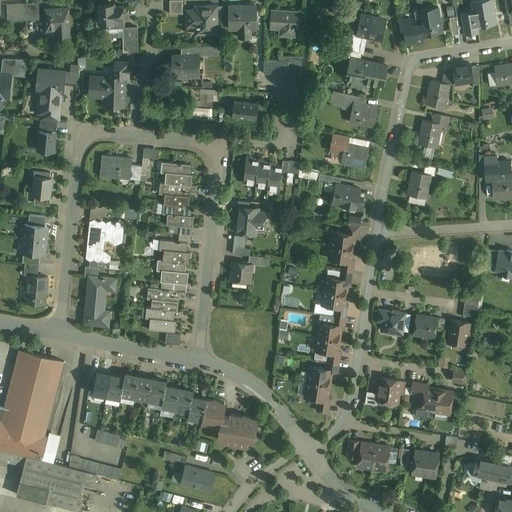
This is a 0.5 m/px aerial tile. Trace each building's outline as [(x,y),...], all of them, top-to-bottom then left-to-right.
[(182,0),(169,0),(170,13),(183,13),(182,0)] [(492,0),(481,0),(472,2),(475,2),(477,14),(475,14),(476,25),(477,25),(496,22),(492,0)] [(22,3),(8,4),(8,20),(23,19),(22,3)] [(38,3),(27,3),(27,19),(39,19),(38,3)] [(123,5),(115,6),(115,3),(98,4),(99,24),(110,23),(110,28),(124,28),(123,5)] [(217,5),(195,6),(195,9),(187,10),(187,26),(199,26),(199,34),(217,34),(217,5)] [(257,5),(229,5),(229,28),(239,28),(239,33),(250,33),(250,37),(251,37),(251,28),(257,28),(257,5)] [(69,7),(46,8),(47,30),(59,29),(59,35),(70,35),(69,29),(70,29),(69,7)] [(438,7),(418,10),(420,23),(422,34),(442,31),(438,7)] [(299,12),(272,10),(271,28),(289,29),(288,36),(298,36),(299,22),(297,22),(298,17),(299,17),(299,12)] [(475,14),(470,15),(469,12),(462,13),(465,33),(478,31),(477,25),(476,25),(475,14)] [(462,13),(456,14),(456,16),(459,34),(465,33),(462,13)] [(385,19),(361,14),(357,34),(366,36),(381,39),(385,19)] [(456,16),(450,18),(452,35),(459,34),(456,16)] [(412,19),(403,20),(407,43),(423,40),(422,34),(420,23),(413,24),(412,19)] [(137,29),(123,30),(124,45),(138,44),(137,29)] [(357,34),(339,38),(338,41),(350,44),(352,44),(352,43),(353,43),(354,39),(356,37),(365,39),(366,36),(357,34)] [(365,39),(356,37),(354,39),(353,43),(352,43),(352,44),(350,44),(363,47),(365,39)] [(338,41),(336,48),(349,51),(350,44),(338,41)] [(363,47),(350,44),(349,51),(362,53),(363,47)] [(349,51),(336,48),(335,57),(348,59),(348,58),(347,58),(349,51)] [(362,53),(349,51),(347,58),(348,58),(357,60),(357,59),(361,60),(362,53)] [(199,55),(173,55),(173,76),(199,76),(199,55)] [(302,57),(289,56),(289,61),(289,74),(301,74),(302,57)] [(16,58),(3,58),(1,73),(11,75),(14,75),(16,58)] [(361,60),(357,59),(357,60),(353,79),(383,85),(387,65),(361,60)] [(129,61),(115,61),(115,77),(125,77),(129,77),(129,61)] [(279,61),(264,61),(264,74),(289,74),(289,61),(279,61)] [(511,62),(495,66),(496,72),(498,84),(511,81),(511,62)] [(470,63),(453,66),(455,76),(456,83),(472,81),(473,81),(471,67),(470,63)] [(479,65),(471,67),(473,81),(472,81),(473,85),(479,84),(479,65)] [(453,66),(445,67),(444,73),(455,76),(453,66)] [(66,71),(38,68),(38,69),(39,69),(38,79),(39,79),(38,88),(36,88),(36,89),(46,90),(60,91),(60,84),(64,84),(66,71)] [(78,71),(71,70),(69,84),(79,85),(78,71)] [(496,72),(490,72),(488,75),(490,85),(498,84),(496,72)] [(0,105),(1,106),(4,103),(6,91),(10,87),(11,75),(1,73),(0,73),(0,105)] [(455,76),(444,73),(442,82),(449,83),(449,84),(453,85),(455,76)] [(115,77),(92,76),(91,92),(108,92),(107,104),(124,105),(124,91),(122,91),(123,85),(125,85),(125,77),(115,77)] [(442,82),(432,80),(427,103),(445,107),(449,84),(449,83),(442,82)] [(219,90),(201,89),(200,99),(219,101),(219,90)] [(60,91),(46,90),(45,100),(40,99),(39,112),(44,113),(43,119),(57,120),(58,120),(61,91),(60,91)] [(345,93),(333,90),(332,98),(344,101),(344,100),(345,93)] [(358,95),(345,93),(344,100),(353,102),(354,101),(357,102),(358,95)] [(258,103),(234,100),(234,108),(237,109),(236,117),(256,120),(258,103)] [(357,102),(354,101),(353,102),(350,121),(373,126),(377,106),(357,102)] [(482,108),(485,119),(496,116),(493,105),(482,108)] [(194,117),(212,118),(212,108),(194,107),(194,117)] [(447,116),(435,113),(434,122),(441,123),(441,124),(445,125),(447,116)] [(43,119),(40,119),(39,128),(57,130),(57,120),(43,119)] [(423,120),(419,143),(436,147),(441,124),(441,123),(434,122),(423,120)] [(56,132),(39,131),(37,149),(54,151),(56,132)] [(350,136),(337,134),(335,141),(345,143),(345,142),(348,143),(350,136)] [(345,143),(335,141),(333,140),(331,150),(341,152),(341,150),(343,151),(345,143)] [(348,143),(345,142),(345,143),(343,151),(341,162),(365,167),(369,147),(348,143)] [(132,158),(103,155),(101,175),(120,177),(120,175),(130,176),(129,178),(130,178),(131,165),(132,158)] [(254,159),(252,157),(247,156),(247,158),(245,159),(245,162),(246,164),(245,172),(244,173),(245,174),(244,182),(250,182),(251,181),(251,179),(256,180),(255,185),(256,185),(258,159),(254,159)] [(149,157),(143,157),(141,175),(147,176),(149,157)] [(265,162),(263,160),(258,159),(256,185),(261,186),(262,185),(263,182),(267,183),(267,188),(270,163),(265,162)] [(497,161),(485,162),(486,180),(493,180),(492,180),(511,179),(510,160),(497,161)] [(190,164),(162,161),(161,172),(166,172),(165,182),(165,183),(186,185),(191,185),(192,174),(189,173),(190,164)] [(275,163),(270,163),(267,188),(273,189),(274,188),(274,186),(279,186),(278,190),(279,190),(280,183),(282,182),(280,181),(282,166),(277,165),(275,163)] [(437,166),(425,164),(423,173),(431,174),(431,175),(435,175),(437,166)] [(142,166),(131,165),(130,178),(140,179),(142,166)] [(423,173),(413,170),(408,194),(426,198),(431,175),(431,174),(423,173)] [(328,175),(320,173),(318,180),(327,182),(328,175)] [(341,178),(328,175),(327,182),(336,184),(336,183),(340,184),(341,178)] [(50,177),(35,176),(33,195),(50,196),(52,178),(50,177)] [(511,178),(511,179),(492,180),(493,180),(493,198),(511,196),(511,178)] [(186,185),(165,183),(165,182),(160,182),(159,193),(165,194),(164,203),(189,206),(189,205),(191,192),(185,192),(186,185)] [(340,184),(336,183),(336,184),(333,203),(356,208),(358,197),(360,188),(340,184)] [(191,185),(186,185),(185,192),(191,192),(196,193),(197,185),(191,185)] [(189,206),(164,203),(163,213),(168,214),(167,224),(180,225),(193,227),(194,215),(191,215),(192,205),(189,205),(189,206)] [(96,205),(92,207),(91,217),(89,219),(90,220),(95,219),(98,221),(100,220),(100,219),(101,219),(101,220),(102,219),(103,215),(107,213),(108,208),(104,206),(100,208),(96,205)] [(250,207),(239,206),(239,207),(237,232),(256,234),(256,227),(264,227),(265,212),(258,211),(258,208),(250,207)] [(46,216),(30,214),(29,224),(45,225),(46,216)] [(361,217),(349,215),(348,223),(360,225),(361,217)] [(95,219),(90,220),(86,257),(90,260),(94,258),(98,261),(102,259),(106,262),(111,260),(111,255),(107,252),(103,254),(104,241),(108,239),(116,244),(122,241),(124,225),(118,221),(114,223),(110,220),(106,222),(102,219),(101,220),(101,219),(100,219),(100,220),(98,221),(95,219)] [(29,224),(25,223),(23,238),(46,240),(47,226),(29,224)] [(360,225),(348,224),(347,233),(355,234),(355,236),(358,236),(360,225)] [(193,227),(180,225),(179,233),(192,234),(193,227)] [(347,233),(333,231),(331,245),(353,248),(355,236),(355,234),(347,233)] [(192,234),(179,233),(179,241),(188,242),(191,243),(192,234)] [(247,235),(235,234),(233,253),(249,255),(250,255),(251,248),(245,247),(247,235)] [(46,240),(23,238),(22,252),(24,252),(40,253),(44,254),(46,240)] [(179,241),(160,239),(159,249),(164,250),(163,260),(186,262),(186,263),(189,263),(190,251),(187,251),(188,242),(179,241)] [(353,248),(331,245),(329,258),(342,260),(351,262),(351,260),(353,248)] [(499,252),(486,249),(484,267),(496,269),(499,252)] [(511,250),(507,250),(507,252),(500,250),(499,252),(496,269),(503,271),(503,273),(511,275),(511,273),(511,272),(511,250)] [(40,253),(24,252),(23,261),(25,262),(39,263),(40,253)] [(250,255),(249,255),(248,263),(252,263),(251,264),(262,265),(263,256),(250,255)] [(186,262),(163,260),(158,259),(157,270),(162,270),(161,280),(174,282),(187,283),(188,272),(185,271),(186,263),(186,262)] [(351,262),(342,260),(341,269),(353,271),(354,260),(351,260),(351,262)] [(248,263),(234,261),(233,270),(231,271),(231,277),(232,278),(232,279),(250,281),(251,264),(252,263),(248,263)] [(39,263),(25,262),(24,274),(28,275),(29,274),(38,275),(39,263)] [(99,267),(86,266),(85,275),(89,275),(98,276),(99,267)] [(353,271),(341,269),(340,278),(348,279),(348,281),(351,282),(353,271)] [(38,275),(29,274),(28,275),(26,302),(45,304),(48,276),(38,275)] [(98,276),(89,275),(86,308),(88,308),(104,310),(105,293),(103,293),(104,288),(116,289),(117,277),(98,276)] [(340,278),(327,276),(325,290),(346,293),(348,281),(348,279),(340,278)] [(404,281),(396,280),(394,292),(402,293),(404,281)] [(187,283),(174,282),(174,289),(174,290),(186,291),(187,283)] [(174,289),(149,287),(147,298),(152,299),(151,308),(175,310),(174,310),(178,311),(179,297),(173,297),(174,290),(174,289)] [(186,291),(174,290),(173,297),(179,297),(186,298),(186,291)] [(346,293),(325,290),(323,304),(336,306),(344,307),(344,305),(346,293)] [(480,292),(466,290),(465,302),(478,304),(480,292)] [(478,304),(465,302),(463,314),(477,316),(478,304)] [(336,306),(323,304),(321,313),(334,315),(336,306)] [(344,307),(336,306),(334,315),(346,317),(348,306),(344,305),(344,307)] [(151,308),(147,307),(146,318),(150,318),(149,328),(176,331),(177,320),(174,320),(174,310),(175,310),(151,308)] [(104,310),(88,308),(87,313),(85,312),(84,323),(107,325),(108,310),(104,310)] [(386,310),(379,309),(378,320),(383,320),(385,311),(386,311),(386,310)] [(386,311),(385,311),(383,320),(382,323),(383,325),(382,330),(394,332),(395,329),(403,330),(405,313),(394,311),(394,312),(386,311)] [(334,315),(321,313),(320,322),(333,324),(334,315)] [(437,317),(417,314),(415,333),(434,336),(437,317)] [(346,317),(334,315),(333,324),(341,325),(341,327),(345,327),(346,317)] [(288,339),(291,320),(283,319),(280,337),(288,339)] [(470,322),(451,319),(448,341),(466,344),(467,337),(470,336),(470,332),(469,329),(470,322)] [(333,324),(320,322),(318,336),(339,339),(341,327),(341,325),(333,324)] [(181,334),(167,332),(165,342),(180,344),(181,334)] [(339,339),(318,336),(316,349),(329,351),(337,353),(338,351),(339,339)] [(5,425),(0,423),(0,448),(11,451),(27,455),(43,460),(49,436),(45,435),(57,388),(48,385),(55,359),(24,351),(5,425)] [(337,353),(329,351),(327,360),(339,362),(341,351),(338,351),(337,353)] [(339,362),(327,360),(326,368),(332,369),(331,371),(338,372),(339,362)] [(326,368),(310,366),(308,380),(330,383),(331,371),(332,369),(326,368)] [(469,370),(455,368),(453,380),(467,382),(469,370)] [(111,374),(97,371),(93,392),(107,395),(111,374)] [(139,375),(125,373),(125,377),(122,394),(135,396),(139,375)] [(125,377),(111,374),(107,395),(121,398),(122,394),(125,377)] [(153,378),(139,375),(135,396),(149,399),(153,378)] [(401,379),(381,377),(379,392),(378,399),(398,402),(401,379)] [(167,381),(153,378),(149,399),(163,402),(166,385),(167,381)] [(330,383),(308,380),(306,396),(318,398),(327,400),(327,398),(330,383)] [(428,384),(413,381),(411,393),(424,395),(425,387),(427,387),(428,384)] [(166,385),(163,402),(162,405),(176,408),(180,387),(166,385)] [(194,390),(180,387),(176,408),(189,411),(190,411),(192,396),(193,396),(194,390)] [(427,387),(425,387),(424,395),(422,407),(422,408),(430,409),(436,410),(439,389),(427,387)] [(453,391),(439,389),(436,410),(450,412),(453,391)] [(379,392),(367,391),(365,402),(378,404),(378,399),(379,392)] [(193,396),(192,396),(190,411),(189,411),(188,417),(202,420),(206,398),(193,396)] [(218,400),(213,399),(212,399),(206,398),(202,420),(203,420),(203,419),(214,421),(214,423),(215,426),(219,426),(220,426),(221,430),(220,430),(218,438),(219,440),(238,443),(238,444),(246,446),(249,444),(247,441),(252,438),(253,439),(252,440),(253,440),(249,433),(256,428),(257,420),(256,418),(251,417),(250,416),(243,415),(242,415),(230,413),(229,414),(224,413),(226,404),(224,402),(219,401),(218,400)] [(327,400),(318,398),(317,410),(329,412),(331,398),(327,398),(327,400)] [(422,407),(418,406),(416,407),(415,414),(416,415),(427,417),(429,416),(430,409),(422,408),(422,407)] [(98,429),(95,440),(101,442),(104,430),(98,429)] [(109,432),(104,430),(101,442),(106,443),(109,432)] [(115,433),(109,432),(106,443),(112,445),(115,433)] [(121,435),(115,433),(112,445),(118,446),(121,435)] [(127,436),(121,435),(118,446),(124,448),(127,436)] [(458,437),(446,435),(445,447),(457,448),(458,437)] [(350,440),(348,456),(357,458),(359,441),(350,440)] [(370,443),(362,441),(359,466),(360,464),(372,466),(372,468),(376,444),(376,443),(376,444),(370,443)] [(390,446),(382,444),(382,445),(377,444),(376,444),(372,468),(373,468),(373,467),(386,468),(385,470),(386,470),(388,462),(396,463),(397,451),(389,450),(390,446)] [(11,451),(0,448),(0,460),(8,462),(11,451)] [(410,449),(403,448),(401,462),(408,463),(410,449)] [(439,453),(416,450),(412,473),(436,476),(439,453)] [(27,455),(11,451),(8,462),(24,466),(27,455)] [(188,455),(175,452),(173,459),(187,462),(188,455)] [(511,455),(503,454),(501,463),(511,464),(511,455)] [(43,460),(27,455),(24,466),(17,494),(46,502),(47,498),(76,506),(86,471),(84,470),(78,469),(70,467),(43,460)] [(81,457),(71,455),(70,467),(78,469),(81,457)] [(87,459),(81,457),(78,469),(84,470),(87,459)] [(480,458),(476,461),(474,470),(477,474),(483,475),(486,459),(480,458)] [(93,460),(87,459),(84,470),(86,471),(90,472),(93,460)] [(511,464),(501,463),(486,459),(483,475),(511,481),(511,464)] [(98,462),(93,460),(90,472),(95,473),(98,462)] [(104,464),(98,462),(95,473),(101,475),(104,464)] [(110,465),(104,464),(101,475),(107,476),(110,465)] [(116,467),(110,465),(107,476),(113,478),(116,467)] [(215,472),(185,465),(183,474),(181,482),(211,490),(215,472)] [(122,468),(116,467),(113,478),(119,479),(122,468)] [(183,474),(172,471),(169,479),(181,482),(183,474)] [(175,495),(163,491),(161,497),(174,501),(175,495)] [(511,511),(511,500),(497,498),(493,511),(511,511)] [(199,511),(178,503),(173,511),(199,511)]
